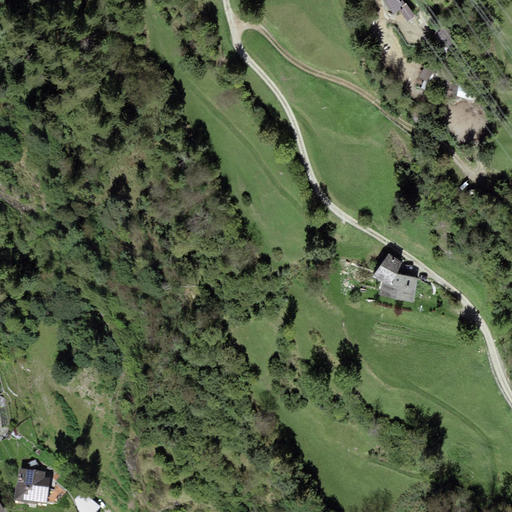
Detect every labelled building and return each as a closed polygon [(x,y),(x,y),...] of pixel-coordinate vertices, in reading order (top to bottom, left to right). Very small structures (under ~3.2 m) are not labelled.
[(397,0),(384,0),(394,14),(402,7),(397,0)] [(400,11),(408,21),(415,16),(407,5),(400,11)] [(438,42),(444,27),(438,25),(433,40),(438,42)] [(460,33),(444,27),(438,42),(437,47),(454,52),(460,33)] [(430,82),(436,70),(426,65),(420,77),(430,82)] [(383,276),(381,290),(413,296),(416,275),(397,268),(402,258),(390,250),(373,271),(383,276)] [(20,469),(18,486),(16,486),(15,501),(47,505),(50,478),(45,478),(45,472),(20,469)]
